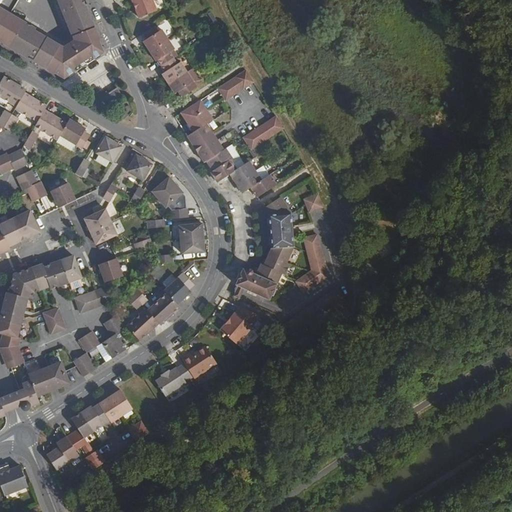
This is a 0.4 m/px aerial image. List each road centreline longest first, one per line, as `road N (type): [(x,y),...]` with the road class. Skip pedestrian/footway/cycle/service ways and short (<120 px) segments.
road 1 (residential): [(25,436),(165,338),(208,291),(220,255),(211,206),(164,140),(150,142)]
road 2 (residential): [(0,63),(150,142)]
road 3 (residential): [(150,142),(146,111),(97,0)]
